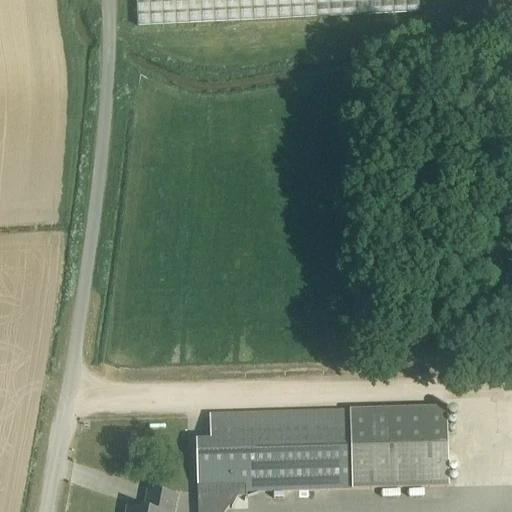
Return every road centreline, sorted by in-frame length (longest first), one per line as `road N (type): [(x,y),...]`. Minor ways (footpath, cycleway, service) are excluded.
road 1 (unclassified): [(48,511),(105,96),(103,0)]
road 2 (track): [(511,374),(70,393)]
